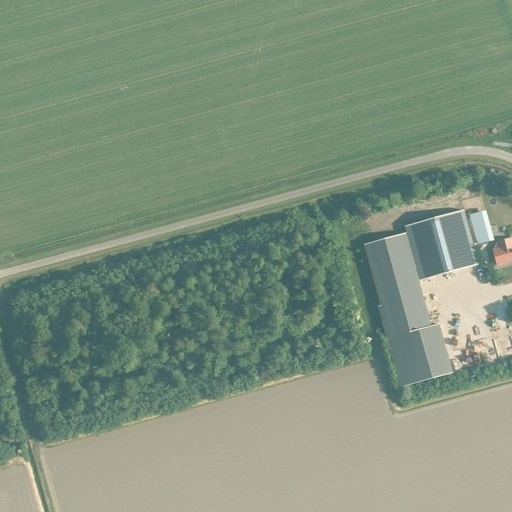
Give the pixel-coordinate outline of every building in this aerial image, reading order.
[(405,234),(417,280),(477,263),(462,209),(404,225),(406,233),(405,234)] [(483,223),(480,211),(468,214),(471,226),(483,223)] [(364,245),(388,336),(429,325),(417,280),(405,234),(364,245)] [(511,259),(511,240),(511,237),(495,241),(497,246),(491,248),(496,264),(511,259)] [(388,336),(402,385),(451,372),(437,323),(429,325),(388,336)]
